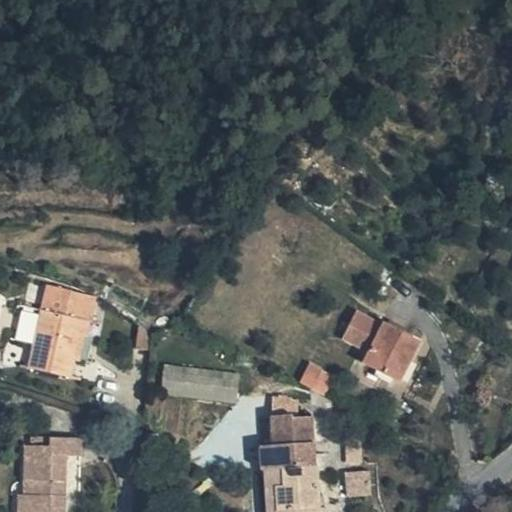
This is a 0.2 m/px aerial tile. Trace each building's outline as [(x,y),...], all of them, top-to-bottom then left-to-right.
[(72,285),(47,276),(24,370),(64,382),(69,363),(76,365),(85,325),(71,322),(75,309),(66,306),(72,285)] [(93,292),(72,285),(66,306),(75,309),(71,322),(85,325),(93,292)] [(397,379),(416,337),(378,320),(376,325),(349,313),(337,338),(364,351),(358,362),(397,379)] [(147,333),(134,331),(132,349),(145,351),(147,333)] [(323,394),(328,382),(333,373),(307,360),(303,369),(297,379),(323,394)] [(240,398),(241,367),(165,365),(164,396),(240,398)] [(271,484),(271,511),(311,511),(312,507),(312,468),(310,468),(309,418),(290,418),(290,414),(269,415),(269,444),(257,445),(258,469),(259,468),(279,468),(278,484),(271,484)] [(62,511),(65,456),(80,457),(81,439),(50,438),(50,445),(26,445),(23,480),(30,479),(30,493),(16,493),(15,511),(62,511)] [(259,468),(259,511),(271,511),(271,484),(278,484),(279,468),(259,468)] [(345,473),(345,497),(369,497),(369,473),(345,473)]
